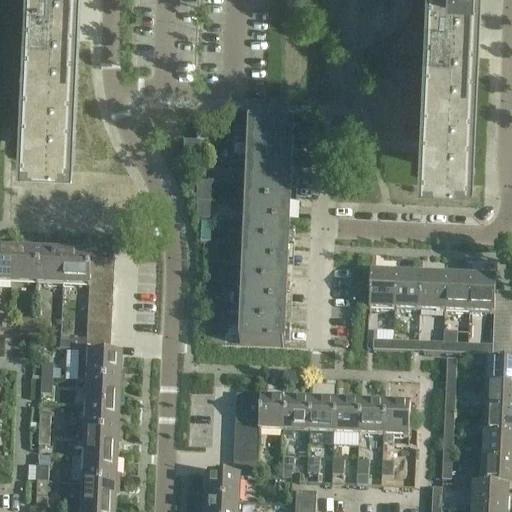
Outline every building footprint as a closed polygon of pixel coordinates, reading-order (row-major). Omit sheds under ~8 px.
[(69,149),(73,53),(75,0),(29,0),(23,147),(23,161),(68,163),(69,149)] [(429,0),(423,156),(422,179),(468,181),(473,74),(475,0),(429,0)] [(247,147),(293,149),(294,128),(248,126),(247,147)] [(247,147),(246,167),(292,169),(293,149),(247,147)] [(246,167),(246,187),(291,189),(292,169),(246,167)] [(246,187),(245,206),(290,208),(291,189),(246,187)] [(245,206),(244,227),(289,229),(290,208),(245,206)] [(244,227),(243,247),(288,249),(289,229),(244,227)] [(243,247),(242,267),(288,269),(288,249),(243,247)] [(12,253),(0,252),(0,286),(11,287),(12,253)] [(38,254),(12,253),(11,287),(37,288),(38,254)] [(64,255),(38,254),(37,288),(62,289),(64,255)] [(90,262),(90,256),(64,255),(62,289),(89,290),(89,286),(89,274),(90,262)] [(114,263),(90,262),(89,274),(113,275),(114,263)] [(242,267),(241,287),(287,289),(288,269),(242,267)] [(113,287),(113,275),(89,274),(89,286),(113,287)] [(369,314),(394,315),(395,278),(370,277),(369,314)] [(394,315),(418,317),(420,279),(395,278),(394,315)] [(418,317),(444,318),(445,280),(420,279),(418,317)] [(444,318),(468,319),(470,281),(445,280),(444,318)] [(496,282),(470,281),(468,319),(494,320),(494,308),(495,296),(496,282)] [(112,299),(113,287),(89,286),(89,290),(88,298),(112,299)] [(286,308),(287,289),(241,287),(240,306),(286,308)] [(511,308),(511,296),(495,296),(494,308),(511,308)] [(112,311),(112,299),(88,298),(88,310),(112,311)] [(240,306),(239,327),(285,329),(286,308),(240,306)] [(511,320),(511,308),(494,308),(494,320),(511,320)] [(111,323),(112,311),(88,310),(87,322),(111,323)] [(511,320),(494,320),(493,331),(511,331),(511,320)] [(20,333),(35,334),(35,323),(20,322),(20,333)] [(111,335),(111,323),(87,322),(87,334),(111,335)] [(35,334),(43,334),(49,335),(50,324),(35,323),(35,334)] [(284,349),(285,329),(239,327),(239,347),(284,349)] [(511,331),(493,331),(493,342),(511,343),(511,331)] [(110,347),(111,335),(87,334),(87,343),(71,342),(71,345),(60,344),(60,345),(110,347)] [(511,343),(493,342),(492,350),(492,354),(511,354),(511,343)] [(393,354),(393,345),(372,344),(372,354),(393,354)] [(110,359),(110,347),(60,345),(60,352),(80,353),(78,383),(87,384),(120,385),(121,359),(110,359)] [(393,345),(393,354),(413,355),(413,346),(393,345)] [(442,357),(442,347),(422,346),(421,356),(442,357)] [(442,347),(442,357),(462,358),(463,348),(442,347)] [(483,359),(492,359),(492,354),(492,350),(472,349),(472,358),(473,358),(483,359)] [(492,359),(492,365),(511,366),(511,354),(492,354),(492,359)] [(473,358),(473,364),(473,368),(482,368),(482,364),(483,359),(473,358)] [(447,363),(446,384),(455,384),(456,364),(447,363)] [(511,366),(492,365),(486,365),(485,390),(511,391),(511,366)] [(53,368),(42,367),(41,382),(52,382),(53,368)] [(51,398),(52,382),(41,382),(40,398),(43,398),(43,402),(50,403),(51,398)] [(119,411),(119,401),(120,385),(87,384),(85,410),(119,411)] [(511,415),(511,391),(485,390),(484,415),(511,415)] [(445,413),(454,413),(455,393),(445,393),(445,413)] [(258,435),(284,436),(285,399),(236,397),(235,419),(259,420),(258,433),(258,435)] [(284,436),(308,437),(310,400),(285,399),(284,436)] [(308,437),(333,438),(335,402),(310,400),(308,437)] [(333,438),(358,439),(360,403),(335,402),(333,438)] [(358,439),(383,440),(384,404),(360,403),(358,439)] [(384,404),(383,440),(408,441),(410,405),(384,404)] [(118,437),(119,411),(85,410),(84,435),(118,437)] [(454,413),(445,413),(444,433),(453,434),(454,413)] [(511,440),(511,415),(484,415),(483,440),(511,440)] [(39,419),(39,433),(50,434),(51,419),(39,419)] [(235,419),(234,432),(258,433),(259,420),(235,419)] [(258,445),(258,435),(258,433),(234,432),(234,444),(258,445)] [(39,433),(38,449),(49,450),(50,434),(39,433)] [(117,463),(118,437),(84,435),(83,461),(117,463)] [(511,465),(511,440),(483,440),(482,464),(511,465)] [(443,463),(452,463),(452,443),(443,442),(443,463)] [(234,444),(233,456),(257,457),(258,445),(234,444)] [(233,456),(233,468),(257,469),(257,457),(233,456)] [(116,488),(117,463),(83,461),(82,487),(116,488)] [(283,461),(282,482),(291,483),(291,476),(294,476),(294,461),(283,461)] [(307,462),(307,477),(319,477),(319,462),(307,462)] [(343,478),(343,463),(332,462),(332,478),(343,478)] [(357,463),(357,479),(368,479),(369,464),(357,463)] [(452,463),(443,463),(442,483),(451,483),(452,463)] [(511,490),(511,465),(482,464),(481,488),(472,488),(472,489),(511,490)] [(382,465),(382,480),(391,480),(392,465),(382,465)] [(233,468),(232,480),(204,479),(203,504),(239,506),(240,481),(256,481),(257,469),(233,468)] [(37,470),(37,481),(36,485),(47,485),(48,471),(37,470)] [(36,485),(36,493),(36,507),(47,508),(47,485),(36,485)] [(114,511),(116,488),(82,487),(81,511),(114,511)] [(511,490),(472,489),(470,511),(507,511),(508,491),(511,491),(511,490)] [(431,511),(440,511),(442,492),(432,492),(431,511)] [(295,511),(314,511),(315,498),(296,497),(295,511)]
